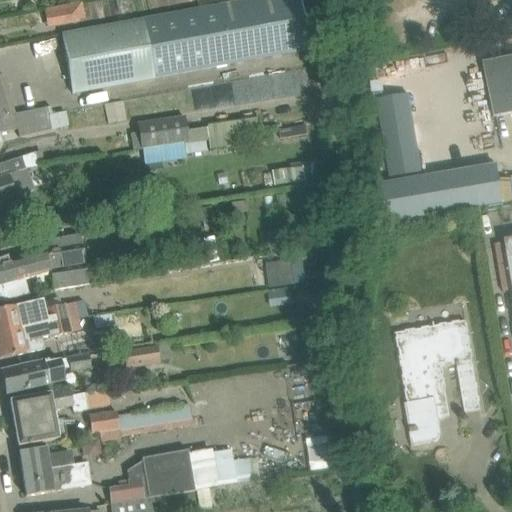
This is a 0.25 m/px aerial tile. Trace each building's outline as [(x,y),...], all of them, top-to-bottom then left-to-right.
[(300,0),(253,0),(61,35),(72,94),(230,65),(230,66),(309,51),(300,0)] [(81,3),(59,7),(63,24),(84,20),(81,3)] [(511,56),(483,63),(494,118),(511,114),(511,56)] [(0,76),(0,117),(15,116),(15,115),(4,75),(0,76)] [(15,116),(0,117),(0,132),(18,129),(19,138),(51,131),(48,117),(47,109),(15,115),(15,116)] [(64,114),(48,117),(51,131),(67,128),(64,114)] [(189,143),(187,132),(184,116),(137,124),(141,150),(182,144),(189,143)] [(182,144),(141,150),(143,166),(184,160),(182,144)] [(22,160),(21,156),(0,163),(0,176),(9,174),(10,175),(26,170),(37,168),(36,158),(22,160)] [(0,179),(0,202),(33,192),(27,171),(0,179)] [(448,173),(376,186),(382,226),(455,214),(448,173)] [(44,253),(24,259),(29,278),(49,273),(52,292),(88,287),(80,236),(42,242),(44,253)] [(153,272),(149,251),(109,259),(113,280),(153,272)] [(294,252),(281,254),(282,261),(295,259),(294,252)] [(29,278),(24,259),(0,265),(0,302),(28,295),(23,279),(29,278)] [(282,261),(279,261),(282,286),(298,284),(295,259),(282,261)] [(294,290),(267,290),(267,306),(294,306),(294,290)] [(0,335),(39,327),(39,328),(76,319),(73,305),(46,311),(44,301),(0,311),(0,335)] [(39,327),(0,335),(0,360),(45,350),(43,338),(49,337),(50,340),(80,333),(76,319),(39,328),(39,327)] [(411,425),(415,445),(410,446),(410,447),(435,443),(436,442),(438,442),(438,441),(439,439),(440,438),(440,437),(437,418),(449,416),(441,368),(456,365),(465,414),(480,411),(477,391),(472,362),(466,322),(434,328),(396,334),(408,404),(411,425)] [(159,368),(156,351),(122,356),(125,373),(159,368)] [(69,370),(69,372),(90,369),(88,358),(68,361),(69,370)] [(20,368),(1,372),(3,382),(2,384),(3,391),(5,393),(6,395),(8,395),(26,391),(35,389),(48,386),(64,382),(62,371),(69,370),(68,361),(48,364),(48,362),(20,368)] [(14,430),(17,448),(59,440),(53,411),(72,407),(73,414),(109,407),(106,391),(71,397),(69,390),(9,402),(10,406),(10,409),(14,430)] [(99,433),(100,435),(191,421),(189,405),(116,416),(115,412),(87,418),(91,434),(99,433)] [(191,421),(100,435),(102,443),(120,441),(119,438),(192,427),(191,421)] [(18,453),(25,498),(91,487),(87,464),(73,466),(71,452),(48,455),(47,449),(18,453)] [(187,452),(142,459),(149,499),(194,492),(187,452)] [(108,489),(110,506),(132,503),(143,501),(140,479),(127,481),(127,486),(108,489)] [(132,503),(110,506),(111,511),(149,511),(148,500),(143,501),(132,503)]
